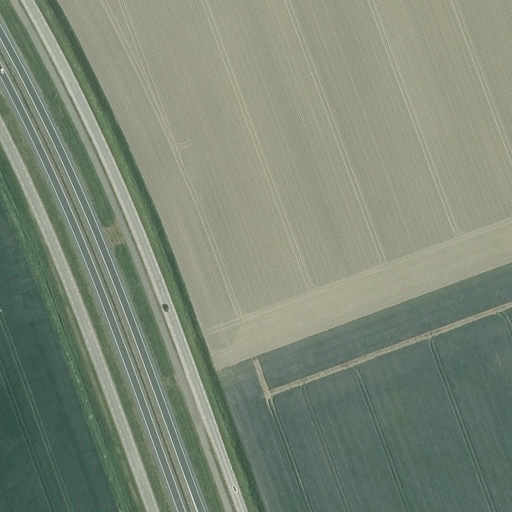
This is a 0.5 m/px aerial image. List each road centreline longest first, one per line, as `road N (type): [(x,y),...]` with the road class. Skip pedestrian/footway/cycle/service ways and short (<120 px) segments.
road 1 (tertiary): [(26,0),(139,233),(242,511)]
road 2 (trunk): [(200,511),(102,248),(0,33)]
road 3 (trunk): [(0,71),(85,255),(180,511)]
road 4 (unclassified): [(0,130),(60,264),(152,511)]
